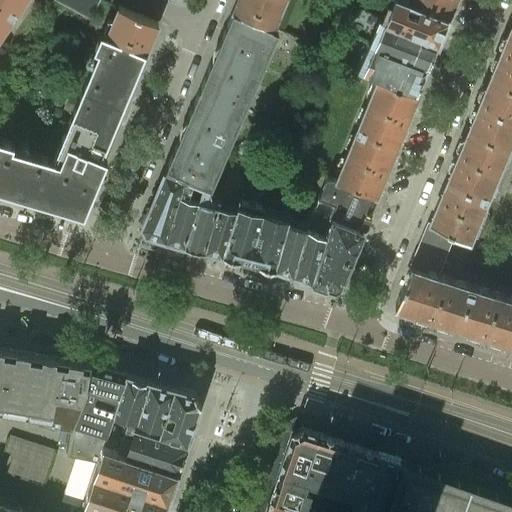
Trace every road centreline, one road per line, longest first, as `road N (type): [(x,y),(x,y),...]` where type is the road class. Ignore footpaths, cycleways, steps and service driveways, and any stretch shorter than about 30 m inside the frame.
road 1 (residential): [(492,0),(357,329)]
road 2 (residential): [(357,329),(102,255)]
road 3 (tertiary): [(33,284),(271,359)]
road 4 (residential): [(102,255),(198,27)]
road 5 (tertiary): [(350,383),(407,422),(511,459)]
road 6 (tertiary): [(511,435),(350,383)]
road 7 (residential): [(216,511),(271,359)]
road 8 (residential): [(511,378),(357,329)]
